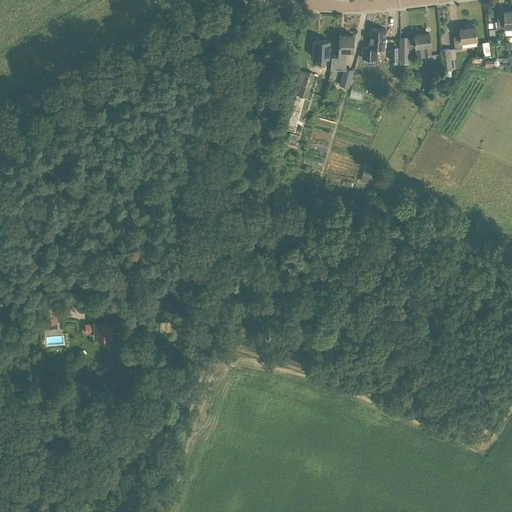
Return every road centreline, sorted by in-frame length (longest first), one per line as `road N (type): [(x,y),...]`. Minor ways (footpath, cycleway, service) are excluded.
road 1 (track): [(219,0),(213,12),(0,129)]
road 2 (residential): [(417,1),(267,0)]
